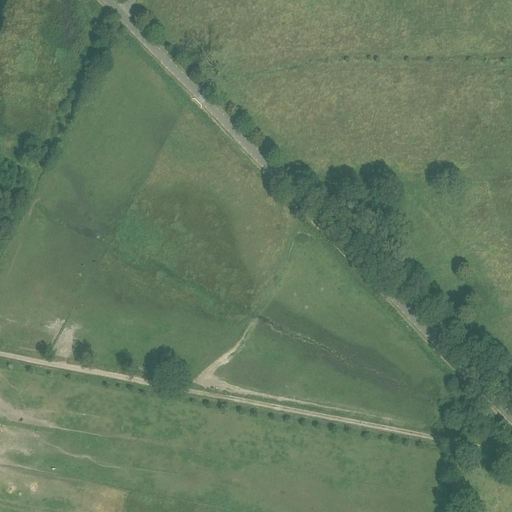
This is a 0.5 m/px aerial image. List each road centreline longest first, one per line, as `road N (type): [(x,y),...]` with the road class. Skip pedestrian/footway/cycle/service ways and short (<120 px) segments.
road 1 (unclassified): [(511,417),(103,0)]
road 2 (track): [(511,454),(0,357)]
